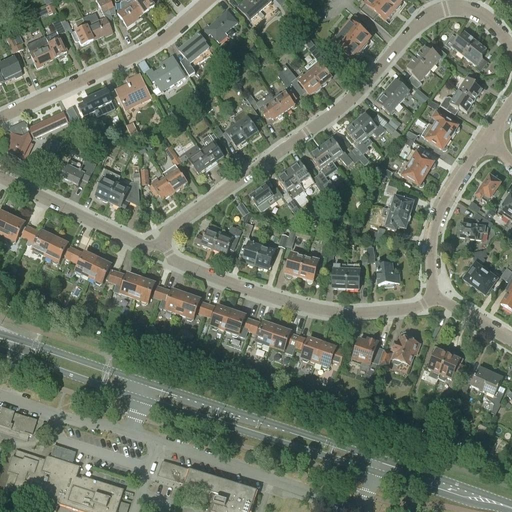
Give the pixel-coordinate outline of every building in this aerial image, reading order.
[(108,0),(104,0),(103,1),(110,16),(115,14),(114,9),(113,8),(108,0)] [(131,23),(144,15),(135,2),(134,2),(132,0),(127,4),(123,2),(120,4),(120,12),(117,14),(127,29),(133,25),(131,23)] [(135,2),(144,15),(154,8),(150,3),(155,0),(132,0),(134,2),(135,2)] [(255,0),(253,2),(251,0),(247,0),(238,9),(250,23),(272,3),(268,0),(255,0)] [(401,0),(370,0),(361,12),(373,22),(378,17),(385,23),(388,20),(389,20),(402,6),(401,5),(403,1),(401,0)] [(109,19),(110,16),(103,1),(97,3),(104,17),(109,19)] [(52,6),(45,9),(50,19),(56,16),(52,6)] [(228,13),(205,33),(209,38),(211,36),(218,45),(221,42),(221,43),(223,43),(227,39),(230,40),(238,33),(234,28),(238,25),(228,13)] [(86,28),(93,43),(105,37),(106,38),(112,36),(105,20),(98,23),(95,15),(89,17),(89,16),(82,19),(83,20),(82,20),(86,28)] [(356,60),(369,45),(367,44),(370,41),(363,34),(368,29),(355,18),(327,51),(340,62),(345,56),(352,62),(355,59),(356,60)] [(60,21),(64,31),(65,34),(70,32),(64,19),(60,21)] [(64,31),(60,21),(54,23),(59,34),(64,31)] [(81,48),(93,43),(86,28),(74,33),(81,48)] [(451,49),(464,59),(475,44),(464,35),(459,42),(453,37),(445,46),(450,51),(451,49)] [(13,56),(20,53),(17,47),(12,37),(6,40),(13,56)] [(183,68),(188,77),(189,79),(195,75),(192,69),(212,57),(209,52),(210,51),(206,46),(206,45),(199,37),(180,53),(186,61),(189,64),(183,68)] [(42,66),(54,60),(48,46),(44,38),(25,47),(36,71),(43,68),(42,66)] [(60,40),(48,46),(54,60),(66,55),(60,40)] [(487,52),(475,44),(464,59),(476,68),(475,70),(480,74),(487,64),(481,59),(487,52)] [(307,72),(309,73),(322,90),(327,86),(326,85),(332,80),(320,64),(325,60),(314,46),(308,51),(315,60),(305,68),(307,72)] [(415,61),(430,73),(440,61),(442,62),(446,57),(437,49),(432,55),(425,49),(415,61)] [(188,77),(183,68),(180,70),(173,59),(162,66),(164,69),(154,75),(152,72),(147,75),(159,95),(188,77)] [(430,73),(415,61),(407,71),(413,76),(408,82),(417,91),(422,86),(420,84),(430,73)] [(0,65),(0,80),(2,84),(15,79),(15,80),(22,77),(15,62),(7,65),(6,63),(0,65)] [(291,85),(296,80),(297,80),(290,72),(285,66),(279,70),(281,72),(283,74),(291,85)] [(291,85),(283,74),(281,72),(278,74),(280,76),(278,78),(287,90),(292,86),(291,85)] [(316,94),(322,90),(309,73),(307,72),(301,77),(302,78),(298,82),(310,98),(316,93),(316,94)] [(458,94),(474,104),(482,92),(475,87),(480,80),(469,74),(468,75),(466,79),(467,80),(458,94)] [(142,103),(151,99),(141,78),(132,82),(134,85),(118,93),(125,108),(141,101),(142,103)] [(386,94),(400,106),(410,94),(396,83),(386,94)] [(418,91),(413,97),(420,104),(426,98),(418,91)] [(84,104),(79,107),(84,117),(88,115),(89,116),(96,114),(95,112),(112,104),(107,93),(84,104)] [(273,99),(285,115),(295,108),(292,104),(296,101),(291,94),(287,96),(286,95),(285,95),(283,94),(280,96),(279,95),(273,99)] [(400,106),(386,94),(377,105),(390,117),(400,106)] [(453,101),(452,100),(449,99),(445,100),(440,108),(455,118),(460,111),(467,115),(474,104),(458,94),(453,101)] [(274,123),(285,115),(273,99),(270,95),(256,104),(260,109),(259,110),(267,122),(271,119),(274,123)] [(254,101),(249,104),(255,113),(259,110),(260,109),(256,104),(254,101)] [(430,102),(427,107),(436,112),(439,107),(430,102)] [(73,109),(66,112),(67,114),(73,125),(79,122),(73,109)] [(71,123),(67,114),(64,116),(63,115),(23,134),(24,136),(22,140),(12,136),(7,147),(12,149),(9,155),(23,162),(31,145),(30,145),(31,143),(34,142),(33,140),(71,123)] [(450,141),(455,134),(456,134),(457,134),(459,133),(459,132),(459,131),(459,130),(458,129),(436,115),(429,127),(450,141)] [(366,116),(355,125),(367,139),(373,134),(377,139),(386,132),(391,137),(392,136),(395,133),(396,132),(387,125),(382,130),(376,124),(374,125),(366,116)] [(237,127),(248,141),(258,134),(248,120),(244,122),(239,117),(233,121),(237,127)] [(393,119),(388,125),(396,132),(401,126),(393,119)] [(362,143),(367,139),(355,125),(346,133),(357,147),(355,148),(360,153),(356,157),(359,162),(365,168),(369,164),(363,157),(369,152),(362,143)] [(133,126),(127,129),(132,140),(138,138),(133,126)] [(236,149),(248,141),(237,127),(223,136),(229,144),(231,142),(236,149)] [(446,147),(450,141),(429,127),(421,138),(443,152),(444,153),(445,153),(447,152),(447,151),(447,149),(447,148),(446,147)] [(218,128),(213,132),(217,138),(222,134),(218,128)] [(401,138),(395,133),(392,136),(398,142),(401,138)] [(406,137),(415,142),(417,138),(409,133),(406,137)] [(202,144),(203,145),(198,148),(212,168),(224,160),(214,145),(217,143),(212,137),(202,144)] [(405,138),(402,143),(411,149),(414,143),(405,138)] [(323,149),(333,164),(339,159),(347,168),(353,163),(355,166),(359,162),(356,157),(352,153),(347,157),(341,149),(339,150),(333,141),(323,149)] [(165,152),(175,167),(176,168),(181,164),(170,148),(165,152)] [(199,177),(212,168),(198,148),(186,157),(190,162),(189,162),(199,177)] [(332,164),(333,164),(323,149),(310,157),(322,174),(326,180),(338,171),(332,164)] [(405,164),(426,177),(431,170),(432,171),(433,171),(434,170),(435,169),(435,168),(435,166),(434,165),(412,152),(405,164)] [(67,167),(61,179),(79,188),(82,181),(88,184),(96,167),(86,162),(80,173),(67,167)] [(315,185),(312,181),(311,179),(301,164),(290,171),(305,192),(315,185)] [(424,184),(423,183),(426,177),(405,164),(398,176),(419,189),(421,189),(423,189),(424,187),(424,186),(424,185),(424,184)] [(179,171),(178,171),(176,168),(175,167),(162,176),(166,180),(174,194),(175,194),(188,185),(179,171)] [(383,169),(380,174),(389,180),(392,174),(383,169)] [(287,194),(282,198),(283,199),(284,201),(291,211),(292,212),(297,209),(296,207),(292,202),(305,192),(290,171),(284,176),(282,175),(279,177),(279,179),(277,180),(287,194)] [(322,174),(317,178),(324,187),(329,184),(326,180),(322,174)] [(97,198),(108,204),(119,183),(107,177),(97,198)] [(326,191),(324,187),(317,178),(312,181),(315,185),(321,194),(326,191)] [(490,178),(476,198),(481,201),(487,205),(500,186),(490,178)] [(129,188),(119,183),(108,204),(125,212),(129,204),(140,209),(139,191),(141,191),(140,179),(132,180),(134,184),(130,185),(129,188)] [(162,203),(175,194),(174,194),(166,180),(160,184),(159,183),(150,188),(157,198),(159,197),(162,203)] [(386,194),(396,197),(398,191),(397,191),(399,186),(390,183),(388,188),(386,194)] [(261,214),(271,207),(276,204),(283,199),(282,198),(277,191),(271,195),(266,188),(251,199),(261,214)] [(505,215),(511,219),(511,218),(511,197),(497,216),(502,219),(505,215)] [(391,212),(410,218),(412,212),(413,211),(414,208),(413,206),(414,205),(395,199),(393,207),(390,206),(388,212),(391,213),(391,212)] [(468,210),(477,215),(481,210),(472,204),(468,210)] [(243,205),(237,209),(244,219),(250,215),(243,205)] [(490,211),(484,220),(490,223),(496,215),(495,214),(490,211)] [(391,212),(391,213),(386,230),(396,233),(397,229),(406,231),(408,225),(409,224),(410,221),(409,219),(410,218),(391,212)] [(0,236),(3,238),(13,218),(7,215),(5,216),(0,213),(0,236)] [(483,219),(477,215),(474,220),(489,231),(492,226),(483,219)] [(17,220),(13,218),(3,238),(9,241),(10,243),(13,245),(15,243),(16,244),(21,234),(24,235),(22,239),(28,241),(33,230),(27,228),(25,232),(23,231),(25,226),(18,222),(17,220)] [(461,227),(459,240),(482,243),(483,236),(488,236),(489,231),(478,222),(477,229),(461,227)] [(213,252),(219,235),(216,234),(218,229),(209,225),(204,239),(198,237),(195,245),(201,247),(201,248),(213,252)] [(243,237),(249,239),(253,228),(247,225),(243,237)] [(228,239),(219,235),(213,252),(227,258),(230,251),(234,253),(242,233),(231,229),(228,239)] [(371,232),(368,243),(372,243),(382,244),(386,231),(378,229),(377,234),(371,232)] [(33,230),(28,241),(33,244),(35,240),(38,242),(33,252),(34,253),(34,255),(38,257),(39,255),(46,259),(56,239),(51,236),(48,237),(42,233),(39,239),(37,238),(39,233),(33,230)] [(289,239),(286,249),(292,251),(298,232),(291,230),(289,239)] [(285,251),(286,249),(289,239),(282,237),(279,249),(285,251)] [(60,241),(56,239),(46,259),(53,262),(53,264),(57,266),(58,265),(59,265),(64,255),(67,256),(65,260),(71,262),(76,252),(71,249),(69,253),(66,252),(68,247),(61,243),(60,241)] [(253,268),(254,268),(256,268),(262,250),(255,248),(257,243),(250,241),(243,264),(249,266),(249,267),(253,268)] [(262,250),(256,268),(258,269),(258,270),(262,271),(263,270),(269,272),(276,250),(270,248),(268,252),(262,250)] [(327,260),(330,249),(323,248),(321,259),(327,260)] [(330,249),(327,260),(326,266),(332,267),(336,250),(330,249)] [(367,250),(367,259),(368,264),(368,265),(375,265),(373,250),(372,250),(367,250)] [(76,252),(71,262),(76,265),(78,261),(81,263),(76,273),(77,273),(77,276),(81,277),(83,276),(89,279),(99,259),(95,258),(92,258),(85,255),(82,260),(79,259),(82,254),(76,252)] [(292,278),(299,280),(306,257),(292,253),(286,276),(287,276),(287,278),(287,279),(288,279),(288,280),(290,280),(291,280),(292,278)] [(463,281),(464,282),(470,286),(470,288),(474,291),(487,274),(481,270),(486,262),(483,260),(481,253),(472,256),(475,267),(468,277),(467,277),(466,276),(465,276),(463,277),(462,279),(462,280),(463,281)] [(306,257),(299,280),(308,282),(308,284),(309,285),(310,286),(311,286),(312,285),(313,284),(320,261),(306,257)] [(104,262),(99,259),(89,279),(96,283),(96,285),(100,287),(102,285),(103,286),(108,276),(111,277),(109,284),(114,286),(119,274),(114,272),(113,275),(109,273),(112,267),(105,264),(104,262)] [(348,266),(347,272),(347,291),(359,292),(360,273),(360,266),(354,265),(354,266),(348,266)] [(383,265),(376,266),(378,288),(384,287),(384,289),(385,289),(393,289),(394,288),(394,286),(400,286),(399,277),(393,278),(392,267),(383,268),(383,265)] [(333,290),(347,291),(347,272),(340,272),(341,267),(334,267),(333,290)] [(506,283),(511,275),(511,274),(507,271),(501,280),(506,283)] [(127,298),(134,300),(141,280),(137,278),(134,278),(128,276),(126,282),(123,281),(124,276),(119,274),(114,286),(120,288),(121,284),(125,285),(121,296),(122,298),(126,300),(127,298)] [(493,278),(487,274),(474,291),(479,295),(481,294),(486,298),(500,279),(495,275),(493,278)] [(511,275),(506,283),(509,285),(505,291),(509,294),(501,307),(511,313),(511,275)] [(147,282),(141,280),(134,300),(142,303),(142,305),(146,306),(147,305),(148,305),(152,295),(154,296),(153,300),(160,302),(164,290),(157,288),(156,292),(153,291),(155,286),(148,283),(147,282)] [(164,290),(160,302),(165,304),(167,301),(170,302),(166,312),(167,312),(167,315),(171,316),(172,314),(180,317),(187,296),(182,294),(180,295),(173,292),(171,298),(168,297),(169,293),(164,290)] [(1,296),(0,299),(0,302),(15,308),(17,302),(1,296)] [(192,298),(187,296),(180,317),(187,319),(187,321),(191,323),(193,321),(193,322),(197,311),(200,312),(199,316),(204,318),(209,306),(203,304),(201,309),(198,308),(200,302),(193,300),(192,298)] [(219,309),(217,314),(213,313),(214,308),(209,306),(204,318),(210,320),(212,316),(216,318),(212,328),(213,331),(217,332),(218,330),(224,333),(232,312),(227,310),(225,311),(219,309)] [(70,313),(65,311),(61,319),(66,321),(70,313)] [(237,314),(232,312),(224,333),(232,335),(232,338),(236,339),(238,337),(238,338),(242,327),(245,328),(244,332),(250,334),(254,322),(248,320),(247,325),(243,324),(245,318),(238,315),(237,314)] [(263,346),(270,349),(277,328),(273,326),(270,327),(264,325),(262,330),(258,329),(260,324),(254,322),(250,334),(256,336),(257,332),(260,334),(257,344),(258,344),(258,347),(262,348),(263,346)] [(283,330),(277,328),(270,349),(277,351),(277,353),(281,355),(282,353),(284,354),(284,353),(286,354),(287,356),(292,358),(295,350),(300,338),(294,336),(292,341),(289,340),(291,334),(284,332),(283,330)] [(395,346),(393,353),(395,354),(393,361),(395,362),(395,363),(395,364),(396,364),(396,365),(397,365),(397,366),(398,366),(399,365),(400,365),(400,364),(409,367),(413,356),(416,357),(419,347),(410,344),(412,339),(411,337),(406,335),(403,336),(401,341),(400,340),(398,347),(395,346)] [(295,350),(296,350),(301,352),(302,348),(306,349),(302,360),(303,360),(303,363),(307,364),(308,362),(315,365),(323,344),(318,342),(316,343),(309,341),(307,346),(304,345),(305,340),(300,338),(295,350)] [(360,342),(352,364),(361,367),(361,365),(370,368),(371,364),(379,366),(384,352),(376,350),(378,345),(368,341),(367,344),(360,342)] [(328,346),(323,344),(315,365),(322,367),(323,369),(326,371),(328,369),(329,370),(332,362),(335,363),(335,364),(340,366),(344,354),(339,352),(339,354),(335,353),(336,350),(329,348),(328,346)] [(439,380),(449,358),(441,355),(442,352),(437,350),(433,357),(435,358),(429,372),(433,374),(432,375),(433,377),(439,380)] [(385,353),(380,366),(387,369),(392,355),(385,353)] [(449,358),(439,380),(444,382),(446,382),(447,380),(451,382),(457,368),(459,369),(462,361),(457,359),(456,361),(449,358)] [(208,376),(215,378),(218,370),(211,368),(208,376)] [(471,388),(483,393),(492,376),(479,370),(471,388)] [(225,382),(232,384),(234,376),(228,373),(225,382)] [(503,381),(492,376),(483,393),(495,399),(503,381)] [(246,389),(254,393),(258,384),(249,381),(246,389)] [(464,384),(458,396),(464,398),(469,386),(464,384)] [(278,401),(279,397),(281,392),(274,390),(271,391),(269,398),(278,401)] [(452,396),(445,392),(441,400),(448,404),(452,396)] [(290,405),(299,408),(302,400),(293,397),(290,405)] [(32,437),(37,422),(0,410),(0,429),(18,435),(19,433),(32,437)] [(487,430),(479,426),(475,434),(483,438),(487,430)] [(7,498),(51,511),(57,511),(59,506),(76,511),(117,511),(124,491),(85,479),(84,478),(83,478),(82,479),(82,480),(77,479),(80,468),(72,466),(73,462),(76,455),(54,448),(51,459),(49,458),(48,458),(47,458),(47,459),(46,460),(46,461),(44,465),(24,459),(23,461),(15,459),(12,458),(7,474),(14,476),(7,498)] [(213,496),(211,502),(215,504),(214,506),(212,511),(251,511),(257,493),(163,463),(158,478),(185,487),(213,496)] [(127,511),(130,506),(121,503),(118,511),(127,511)]
